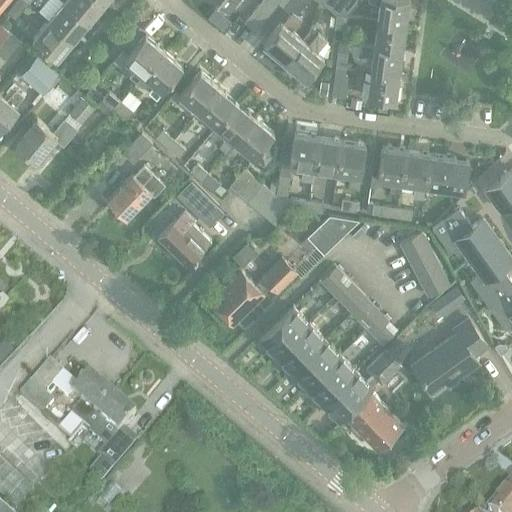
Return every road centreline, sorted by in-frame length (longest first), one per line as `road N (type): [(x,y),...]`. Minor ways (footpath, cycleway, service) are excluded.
road 1 (tertiary): [(373,511),(0,191)]
road 2 (residential): [(511,131),(505,138),(305,108),(180,0)]
road 3 (unclassified): [(382,511),(511,417)]
